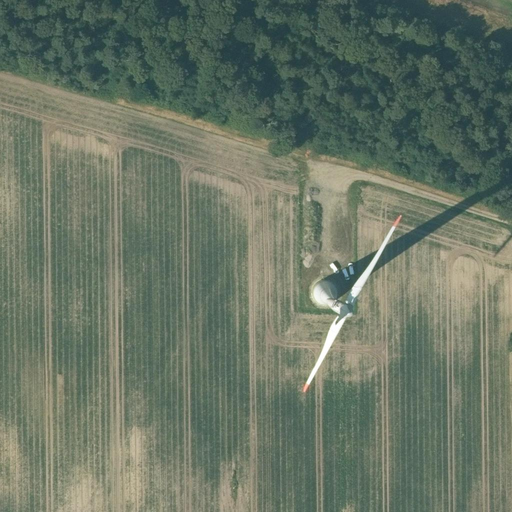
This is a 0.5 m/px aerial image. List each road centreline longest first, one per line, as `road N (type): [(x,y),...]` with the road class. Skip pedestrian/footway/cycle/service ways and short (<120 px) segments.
road 1 (track): [(120,101),(511,222)]
road 2 (track): [(323,293),(324,161)]
